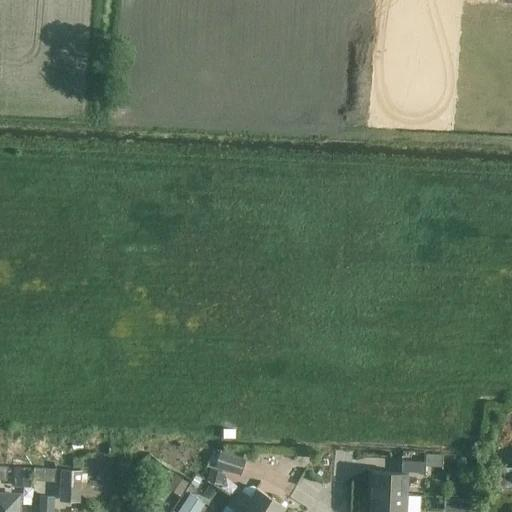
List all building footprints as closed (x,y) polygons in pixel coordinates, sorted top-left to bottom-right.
[(214,466),(239,474),(243,459),(219,451),(214,466)] [(370,494),(406,496),(407,474),(425,475),(425,462),(401,461),(401,473),(371,472),(370,494)] [(511,488),(511,467),(501,467),(500,488),(511,488)] [(31,468),(14,468),(13,480),(13,487),(30,487),(31,469),(31,468)] [(37,481),(55,482),(55,469),(34,469),(33,481),(37,481)] [(81,470),(60,470),(59,502),(80,502),(81,470)] [(232,497),(254,511),(282,511),(286,507),(256,487),(250,496),(237,488),(232,497)] [(0,494),(0,511),(19,511),(20,495),(0,494)] [(189,494),(183,503),(177,511),(196,511),(203,503),(189,494)] [(405,511),(406,496),(370,494),(369,511),(405,511)] [(254,511),(232,497),(226,506),(235,511),(254,511)] [(38,498),(37,511),(51,511),(52,499),(38,498)]
